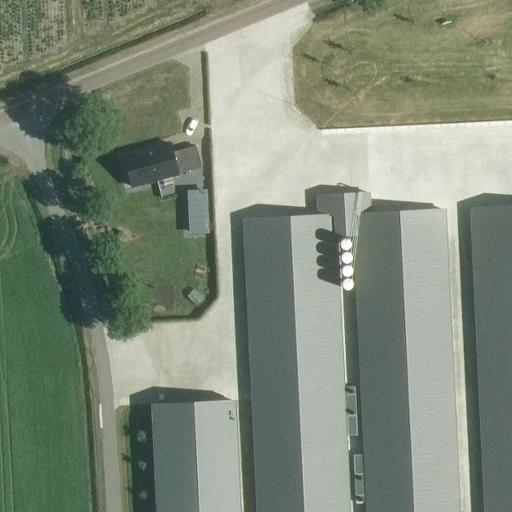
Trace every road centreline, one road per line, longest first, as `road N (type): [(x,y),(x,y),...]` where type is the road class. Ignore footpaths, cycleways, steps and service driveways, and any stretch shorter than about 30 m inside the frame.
road 1 (unclassified): [(112,511),(103,368),(89,304),(15,116)]
road 2 (unclassified): [(15,116),(289,0)]
